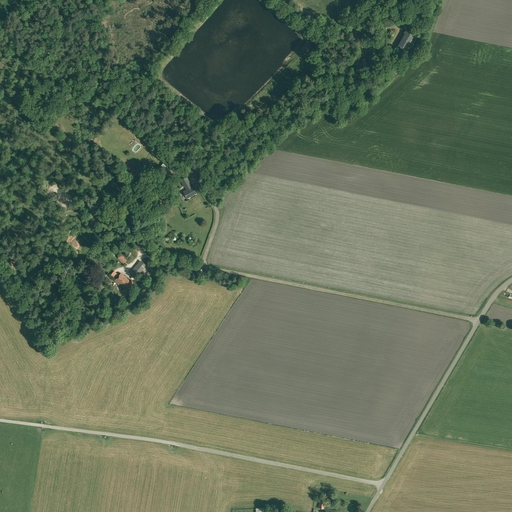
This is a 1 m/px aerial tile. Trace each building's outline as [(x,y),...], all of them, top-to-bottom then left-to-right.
[(398,46),(403,49),(407,42),(409,43),(413,37),(411,36),(412,33),(406,30),(404,33),(405,34),(398,46)] [(302,47),(308,52),(315,44),(308,39),(310,37),(308,35),(305,38),(307,40),(302,47)] [(141,148),(134,155),(137,159),(140,156),(138,155),(143,151),(141,148)] [(159,167),(168,175),(172,171),(163,163),(159,167)] [(183,191),(187,199),(197,193),(193,186),(191,187),(189,184),(191,184),(187,177),(180,180),(184,188),(185,187),(186,190),(183,191)] [(122,203),(125,208),(131,203),(128,199),(122,203)] [(89,221),(93,226),(98,222),(94,217),(89,221)] [(117,258),(123,264),(126,261),(120,255),(118,257),(117,258)] [(130,273),(136,278),(146,266),(140,261),(130,273)] [(122,290),(126,293),(135,283),(131,280),(130,281),(128,280),(124,276),(121,273),(115,281),(120,285),(122,286),(120,288),(123,290),(122,290)] [(56,285),(64,294),(69,290),(60,281),(56,285)]
